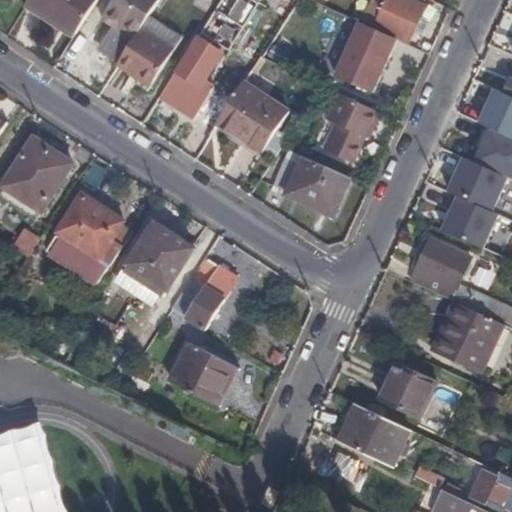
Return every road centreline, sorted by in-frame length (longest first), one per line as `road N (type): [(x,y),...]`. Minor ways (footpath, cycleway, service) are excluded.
road 1 (residential): [(347,293),(0,62)]
road 2 (residential): [(479,0),(347,293)]
road 3 (residential): [(347,293),(274,449)]
